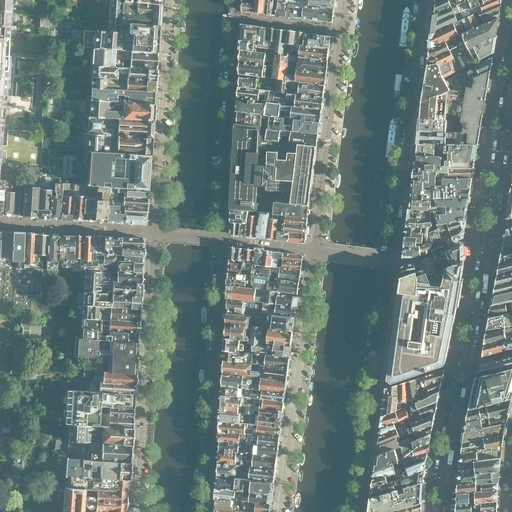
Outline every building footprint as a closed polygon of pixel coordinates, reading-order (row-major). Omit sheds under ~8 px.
[(0,0),(0,10),(10,12),(15,12),(15,9),(10,8),(10,0),(0,0)] [(160,16),(161,12),(161,11),(158,11),(158,5),(122,2),(122,0),(109,0),(109,8),(106,7),(105,16),(108,16),(107,31),(120,32),(121,23),(157,26),(158,16),(160,16)] [(265,13),(266,0),(255,0),(255,3),(254,12),(265,13)] [(276,15),(277,0),(266,0),(265,13),(276,15)] [(288,4),(288,0),(277,0),(276,15),(286,16),(288,4)] [(335,0),(300,0),(296,0),(288,0),(288,4),(296,5),(312,7),(334,10),(335,0)] [(476,14),(479,13),(500,2),(501,2),(500,0),(469,0),(434,15),(432,34),(449,28),(474,16),(476,14)] [(434,15),(469,0),(440,0),(436,2),(434,15)] [(254,12),(255,3),(243,1),(243,2),(243,8),(241,7),(240,10),(240,12),(253,14),(254,12)] [(476,21),(499,10),(500,2),(479,13),(480,16),(478,17),(476,14),(474,16),(476,21)] [(294,17),(296,5),(288,4),(286,16),(294,17)] [(333,22),(334,10),(312,7),(296,5),(294,17),(302,18),(333,22)] [(0,25),(9,26),(10,12),(0,10),(0,25)] [(479,27),(498,17),(499,10),(476,21),(479,27)] [(48,29),(48,28),(49,14),(41,14),(40,28),(48,29)] [(479,27),(476,21),(474,16),(449,28),(432,34),(430,48),(445,44),(462,36),(479,27)] [(496,36),(496,30),(497,30),(497,29),(496,29),(497,25),(498,24),(497,23),(498,19),(498,17),(479,27),(462,36),(465,43),(467,51),(496,37),(496,36)] [(155,52),(156,36),(157,26),(121,23),(120,32),(107,31),(48,28),(48,29),(48,41),(47,45),(93,48),(155,52)] [(0,37),(8,38),(9,29),(15,30),(16,26),(9,26),(0,25),(0,37)] [(257,42),(258,27),(242,25),(241,40),(257,42)] [(276,41),(268,40),(269,28),(268,28),(267,28),(261,27),(258,27),(257,42),(258,42),(257,52),(274,54),(276,41)] [(276,41),(277,29),(269,28),(268,40),(276,41)] [(284,55),(285,42),(287,31),(277,29),(276,41),(274,54),(284,55)] [(295,43),(296,31),(287,30),(287,31),(285,42),(295,43)] [(328,61),(330,40),(326,40),(326,35),(305,33),(296,31),(295,43),(285,42),(284,55),(291,56),(292,50),(300,51),(299,57),(328,61)] [(445,53),(465,43),(462,36),(445,44),(430,48),(430,49),(429,57),(445,53)] [(1,144),(4,95),(5,95),(8,38),(0,37),(0,214),(1,215),(4,180),(0,179),(0,151),(6,152),(5,163),(39,165),(40,148),(42,132),(34,131),(8,129),(7,144),(1,144)] [(493,53),(496,37),(467,51),(465,52),(470,64),(493,53)] [(45,74),(47,45),(48,41),(37,40),(35,74),(45,74)] [(257,52),(258,42),(257,42),(241,40),(241,50),(257,52)] [(443,78),(455,72),(470,64),(465,52),(467,51),(465,43),(445,53),(429,57),(428,65),(426,78),(422,102),(433,97),(433,98),(448,92),(445,81),(443,78)] [(120,67),(121,58),(130,59),(129,68),(154,69),(155,58),(157,58),(158,53),(155,52),(93,48),(92,65),(120,67)] [(260,64),(261,56),(267,57),(266,65),(272,66),(274,54),(257,52),(241,50),(241,62),(260,64)] [(330,65),(330,61),(328,61),(299,57),(291,56),(284,55),(274,54),(272,66),(288,68),(289,68),(289,61),(298,62),(297,69),(326,73),(327,65),(330,65)] [(482,115),(485,100),(490,70),(492,58),(492,57),(491,58),(475,66),(445,81),(448,92),(446,120),(447,120),(446,133),(466,134),(465,142),(466,142),(478,144),(483,115),(482,115)] [(266,65),(260,64),(241,62),(240,74),(254,76),(257,76),(271,78),(272,66),(266,65)] [(124,72),(125,71),(127,71),(126,79),(154,81),(154,69),(129,68),(120,67),(92,65),(91,77),(116,78),(116,71),(118,71),(119,72),(119,73),(120,73),(121,73),(122,73),(123,73),(124,73),(124,72)] [(325,84),(326,74),(326,73),(297,69),(296,75),(291,75),(291,74),(287,74),(288,68),(272,66),(271,78),(325,85),(325,84)] [(44,97),(45,85),(45,74),(35,74),(33,97),(44,98),(44,97)] [(396,74),(393,103),(400,104),(403,75),(396,74)] [(257,88),(258,79),(257,76),(254,76),(254,78),(240,77),(239,86),(257,88)] [(287,98),(296,99),(295,106),(322,110),(322,109),(324,93),(325,85),(271,78),(257,76),(258,79),(257,88),(275,91),(273,102),(282,103),(282,104),(286,105),(287,98)] [(153,92),(153,87),(154,81),(126,79),(126,86),(116,85),(116,78),(91,77),(90,88),(153,92)] [(259,100),(260,94),(266,94),(265,101),(267,101),(273,102),(275,91),(257,88),(239,86),(239,97),(256,100),(259,100)] [(115,102),(116,94),(123,95),(123,96),(127,96),(126,102),(152,104),(153,92),(90,88),(89,100),(115,102)] [(446,120),(448,92),(433,98),(433,97),(422,102),(419,102),(419,106),(421,107),(420,118),(446,120)] [(265,115),(267,104),(256,102),(256,100),(239,97),(239,100),(238,100),(238,111),(265,115)] [(109,118),(115,118),(151,121),(154,121),(154,120),(154,115),(151,115),(152,104),(126,102),(115,102),(89,100),(80,99),(79,102),(84,102),(83,105),(89,105),(89,112),(83,111),(83,116),(88,116),(109,118)] [(271,116),(269,127),(318,133),(320,121),(321,117),(321,113),(324,113),(324,110),(322,109),(322,110),(295,106),(286,105),(282,104),(282,103),(273,102),(267,101),(267,104),(265,115),(271,116)] [(271,116),(265,115),(238,111),(238,112),(237,123),(261,126),(267,127),(269,127),(271,116)] [(392,113),(389,136),(396,137),(398,114),(392,113)] [(150,138),(151,122),(151,121),(115,118),(115,120),(117,120),(117,124),(106,123),(107,120),(109,120),(109,118),(88,116),(87,134),(107,135),(107,126),(116,127),(115,136),(116,136),(150,138)] [(447,120),(446,120),(420,118),(419,131),(446,133),(447,120)] [(309,205),(317,147),(317,145),(290,142),(289,150),(279,149),(280,141),(266,139),(261,138),(262,136),(259,136),(261,126),(237,123),(232,209),(249,210),(256,210),(257,188),(266,188),(266,190),(284,191),(283,202),(309,205)] [(320,137),(321,134),(318,133),(269,127),(267,127),(266,139),(280,141),(281,141),(281,138),(290,139),(290,142),(317,145),(318,137),(320,137)] [(49,145),(50,136),(48,135),(49,131),(42,131),(42,132),(40,148),(48,148),(48,145),(49,145)] [(466,134),(446,133),(419,131),(417,144),(444,144),(444,139),(456,139),(455,145),(465,145),(466,142),(465,142),(466,134)] [(149,149),(150,138),(116,136),(115,146),(107,145),(108,135),(107,135),(87,134),(84,134),(84,137),(87,138),(87,147),(83,147),(83,151),(88,151),(149,155),(152,155),(152,149),(149,149)] [(388,141),(386,163),(392,164),(395,142),(388,141)] [(444,156),(445,144),(444,144),(417,144),(416,156),(444,156)] [(477,145),(465,145),(445,144),(444,156),(443,169),(449,169),(473,168),(477,145)] [(49,148),(48,148),(40,148),(39,165),(48,166),(49,148)] [(148,171),(148,166),(148,163),(149,158),(149,156),(149,155),(88,151),(84,154),(83,165),(87,168),(86,183),(85,183),(85,185),(96,186),(108,187),(146,190),(146,189),(147,189),(147,186),(147,181),(147,179),(148,174),(148,171)] [(469,197),(472,177),(448,178),(449,169),(443,169),(444,156),(416,156),(415,165),(413,180),(412,188),(412,189),(411,199),(436,202),(436,200),(469,197)] [(48,218),(50,195),(50,189),(44,189),(45,176),(48,176),(49,167),(48,167),(48,166),(39,165),(38,182),(36,217),(36,219),(40,219),(40,217),(48,218)] [(480,179),(481,169),(473,168),(449,169),(448,178),(472,177),(480,179)] [(21,216),(23,190),(17,190),(18,181),(4,180),(1,215),(5,215),(12,215),(13,216),(13,215),(21,216)] [(36,217),(38,182),(18,181),(17,190),(23,190),(21,216),(26,216),(34,217),(36,217)] [(59,218),(60,196),(61,190),(62,184),(54,183),(54,191),(56,193),(56,196),(50,195),(48,218),(59,219),(59,218)] [(72,196),(72,191),(73,185),(62,184),(61,190),(69,190),(68,196),(60,196),(59,218),(70,219),(71,219),(72,196)] [(84,197),(84,191),(84,185),(73,185),(72,191),(81,191),(81,196),(72,196),(71,219),(82,220),(84,197)] [(96,186),(85,185),(84,185),(84,191),(91,192),(91,197),(84,197),(82,220),(93,221),(96,186)] [(107,205),(107,195),(108,187),(96,186),(93,221),(94,221),(94,220),(104,221),(105,221),(106,205),(107,205)] [(147,190),(146,190),(108,187),(107,195),(116,196),(116,192),(124,192),(123,197),(146,198),(147,190)] [(145,207),(146,201),(146,198),(123,197),(123,201),(116,201),(116,196),(107,195),(107,205),(118,205),(145,207)] [(466,215),(468,201),(468,202),(469,197),(436,200),(436,202),(436,206),(435,211),(438,211),(437,218),(437,221),(436,223),(465,220),(466,215)] [(436,202),(411,199),(410,208),(417,211),(430,211),(431,206),(436,206),(436,202)] [(308,217),(309,206),(309,205),(283,202),(275,201),(273,213),(279,214),(286,215),(288,215),(308,217)] [(124,214),(117,214),(118,205),(107,205),(106,205),(105,221),(105,222),(105,221),(108,221),(108,222),(114,222),(123,223),(124,214)] [(145,215),(145,207),(118,205),(117,214),(124,214),(145,215)] [(435,211),(430,211),(417,211),(410,208),(409,218),(430,218),(437,218),(438,211),(435,211)] [(247,236),(249,210),(232,209),(231,221),(240,222),(239,235),(246,236),(247,236)] [(255,236),(258,216),(259,211),(249,210),(247,236),(255,236)] [(266,237),(268,219),(269,213),(259,211),(258,216),(255,236),(266,237)] [(277,229),(278,222),(279,214),(273,213),(272,219),(268,219),(266,237),(266,238),(276,239),(277,229)] [(144,224),(145,215),(124,214),(123,223),(144,224)] [(307,225),(308,218),(308,217),(288,215),(287,221),(285,220),(286,215),(279,214),(278,222),(307,225)] [(436,223),(437,221),(430,221),(430,218),(409,218),(408,226),(422,225),(430,224),(436,223)] [(464,227),(465,220),(436,223),(439,230),(448,229),(449,232),(450,232),(464,227)] [(239,235),(240,222),(231,221),(230,234),(239,235)] [(306,233),(307,225),(278,222),(277,229),(306,233)] [(444,245),(439,230),(436,223),(430,224),(432,250),(444,245)] [(432,250),(430,224),(422,225),(422,230),(423,243),(419,243),(421,254),(432,250)] [(417,230),(422,230),(422,225),(408,226),(407,229),(406,236),(417,235),(417,230)] [(463,237),(465,227),(464,227),(450,232),(453,241),(458,239),(463,237)] [(511,228),(510,229),(505,230),(503,242),(502,252),(511,248),(511,228)] [(305,242),(306,233),(277,229),(276,239),(287,240),(305,242)] [(453,241),(450,232),(449,232),(448,229),(439,230),(444,245),(454,241),(453,241)] [(423,243),(422,230),(417,230),(417,235),(406,236),(405,245),(419,243),(423,243)] [(10,260),(10,259),(12,233),(0,231),(0,266),(6,267),(6,260),(10,260)] [(21,263),(23,233),(12,233),(10,259),(15,259),(15,267),(22,268),(22,263),(21,263)] [(34,254),(35,234),(23,233),(21,263),(22,263),(22,268),(33,268),(40,269),(40,255),(40,254),(34,254)] [(45,255),(46,235),(35,234),(34,254),(40,254),(40,255),(45,255)] [(56,259),(58,236),(47,235),(46,235),(45,255),(44,269),(55,270),(56,259)] [(63,266),(65,236),(58,236),(56,259),(60,259),(59,266),(63,266)] [(72,257),(73,236),(65,236),(63,266),(67,266),(68,260),(72,260),(72,257)] [(79,258),(81,236),(73,236),(72,257),(74,257),(73,265),(71,264),(71,270),(79,270),(80,263),(80,260),(80,258),(79,258)] [(91,260),(92,237),(81,236),(79,258),(80,258),(80,260),(87,260),(87,264),(80,263),(79,270),(85,271),(91,271),(91,264),(91,260)] [(143,248),(143,239),(133,238),(133,237),(123,236),(123,238),(121,238),(120,238),(119,247),(143,248)] [(102,264),(102,254),(103,237),(92,237),(91,260),(97,260),(97,264),(91,264),(91,271),(101,272),(102,264)] [(119,249),(119,247),(120,238),(104,237),(103,237),(102,254),(110,254),(111,248),(119,249)] [(421,254),(419,243),(405,245),(404,257),(413,257),(421,254)] [(451,265),(464,260),(464,246),(463,246),(462,245),(446,251),(430,257),(422,260),(422,261),(427,276),(443,269),(451,266),(451,265)] [(142,256),(143,248),(119,247),(119,249),(111,248),(110,254),(120,255),(142,256)] [(243,261),(244,249),(237,248),(236,261),(243,261)] [(511,258),(511,248),(502,252),(500,262),(511,258)] [(251,275),(255,250),(244,249),(243,261),(242,268),(247,268),(246,275),(251,275)] [(272,265),(273,259),(274,252),(271,252),(268,252),(264,251),(258,250),(255,250),(251,275),(253,275),(270,278),(270,275),(271,269),(272,265)] [(302,263),(303,256),(295,255),(296,254),(284,252),(283,254),(284,254),(283,260),(283,261),(302,263)] [(141,274),(142,263),(120,261),(120,255),(110,254),(102,254),(102,264),(117,265),(117,272),(141,274)] [(511,258),(500,262),(498,276),(511,271),(511,258)] [(301,270),(302,263),(283,261),(282,264),(278,264),(279,259),(273,259),(272,265),(277,266),(277,267),(301,270)] [(243,261),(236,261),(229,260),(229,273),(241,274),(242,268),(243,261)] [(448,350),(457,308),(462,278),(464,260),(451,265),(451,266),(443,269),(442,273),(444,277),(429,285),(427,276),(422,261),(414,264),(415,271),(401,277),(400,287),(396,314),(395,322),(395,324),(388,372),(388,373),(387,379),(389,381),(392,383),(398,381),(399,380),(427,371),(434,368),(440,367),(443,365),(446,363),(446,360),(446,359),(448,352),(448,350)] [(415,271),(414,264),(402,266),(401,277),(415,271)] [(299,281),(301,270),(277,267),(277,266),(272,265),(271,269),(278,270),(278,276),(270,275),(270,278),(299,281)] [(15,267),(6,267),(0,266),(0,309),(23,311),(30,311),(31,302),(32,289),(33,268),(22,268),(15,267)] [(40,290),(41,269),(40,269),(33,268),(32,289),(40,290)] [(100,281),(101,272),(91,271),(85,271),(83,292),(139,296),(140,283),(100,281)] [(511,271),(498,276),(494,294),(511,289),(511,271)] [(140,283),(140,277),(141,274),(117,272),(114,272),(114,274),(116,274),(116,278),(108,277),(109,272),(101,272),(100,281),(140,283)] [(245,281),(246,275),(241,274),(229,273),(228,279),(245,281)] [(251,275),(246,275),(245,281),(228,279),(228,285),(251,288),(251,287),(253,275),(251,275)] [(297,293),(299,282),(299,281),(270,278),(253,275),(251,287),(256,288),(266,289),(266,290),(297,293)] [(296,306),(298,296),(297,296),(298,293),(297,293),(266,290),(265,298),(255,297),(256,288),(251,287),(251,288),(228,285),(228,298),(263,302),(262,312),(268,313),(269,313),(295,316),(297,317),(297,314),(295,313),(296,306)] [(511,289),(494,294),(492,304),(505,302),(509,301),(511,300),(511,289)] [(138,309),(139,300),(139,296),(83,292),(78,292),(77,305),(82,305),(138,309)] [(268,313),(262,312),(263,302),(228,298),(227,298),(227,300),(227,308),(227,309),(227,313),(252,316),(251,325),(252,325),(262,326),(266,327),(267,325),(268,313)] [(38,315),(39,302),(31,302),(30,311),(30,315),(38,315)] [(507,314),(505,302),(492,304),(491,308),(491,309),(489,317),(507,314)] [(138,322),(138,309),(82,305),(82,313),(77,312),(76,318),(83,318),(95,319),(95,312),(101,312),(101,319),(138,322)] [(29,336),(29,335),(29,325),(30,315),(30,311),(23,311),(22,319),(20,321),(20,327),(22,329),(21,335),(29,336)] [(511,324),(511,312),(511,313),(507,314),(489,317),(487,329),(511,324)] [(250,341),(252,325),(251,325),(252,316),(227,313),(225,338),(226,338),(239,340),(244,340),(250,341)] [(293,330),(295,316),(269,313),(269,316),(273,317),(272,323),(268,322),(268,325),(267,325),(266,327),(269,327),(293,330)] [(37,326),(38,315),(30,315),(29,325),(37,326)] [(99,329),(99,325),(106,326),(106,325),(108,325),(108,330),(137,332),(138,322),(101,319),(95,319),(83,318),(83,325),(78,325),(78,328),(82,328),(99,329)] [(484,344),(504,339),(511,337),(511,324),(487,329),(484,344)] [(41,333),(42,329),(38,329),(38,326),(37,326),(29,325),(29,335),(38,336),(38,333),(41,333)] [(291,345),(292,336),(293,330),(269,327),(267,338),(260,338),(262,326),(252,325),(250,341),(244,340),(244,343),(253,344),(252,351),(267,352),(268,343),(291,345)] [(136,342),(137,332),(108,330),(99,329),(82,328),(82,339),(136,342)] [(134,373),(136,353),(136,342),(82,339),(76,338),(75,356),(81,356),(80,364),(76,363),(75,372),(94,374),(95,371),(101,371),(102,362),(107,362),(107,371),(134,373)] [(243,352),(244,344),(239,344),(239,340),(226,338),(225,350),(236,351),(243,352)] [(506,349),(504,339),(484,344),(482,356),(499,351),(506,349)] [(290,355),(291,348),(291,346),(291,345),(268,343),(267,352),(290,355)] [(235,362),(236,351),(225,350),(224,360),(224,361),(235,362)] [(238,371),(239,363),(244,363),(245,352),(243,352),(236,351),(235,362),(224,361),(224,373),(242,375),(242,372),(238,371)] [(288,367),(289,357),(254,353),(252,364),(261,365),(261,359),(265,359),(265,365),(288,367)] [(511,356),(479,365),(476,376),(511,367),(511,356)] [(287,380),(288,368),(288,367),(265,365),(261,365),(260,371),(251,370),(252,364),(244,363),(239,363),(238,371),(242,372),(242,375),(244,375),(253,376),(261,377),(287,380)] [(511,367),(476,376),(473,386),(469,409),(476,407),(484,405),(511,397),(511,367)] [(35,376),(35,373),(34,373),(35,370),(32,370),(26,369),(26,370),(26,377),(34,378),(34,376),(35,376)] [(399,438),(411,433),(433,424),(435,413),(435,412),(437,402),(440,390),(442,380),(444,370),(423,376),(406,382),(399,384),(397,396),(396,409),(409,404),(416,421),(405,425),(405,423),(406,422),(403,417),(395,420),(398,428),(379,437),(378,446),(399,438)] [(134,373),(107,371),(101,371),(95,371),(94,374),(94,376),(102,377),(102,382),(134,384),(134,373)] [(244,375),(242,375),(224,373),(223,385),(243,388),(244,375)] [(285,392),(287,380),(261,377),(260,385),(252,384),(253,376),(244,375),(243,388),(252,388),(263,390),(285,392)] [(34,387),(34,378),(26,377),(26,378),(25,386),(34,387)] [(134,384),(102,382),(66,380),(66,389),(133,393),(134,384)] [(397,396),(399,384),(386,389),(385,395),(397,396)] [(243,388),(223,385),(222,395),(242,397),(242,396),(243,388)] [(284,401),(285,392),(263,390),(262,395),(251,393),(252,388),(243,388),(242,396),(284,401)] [(66,389),(64,423),(69,424),(131,428),(132,417),(132,408),(133,393),(66,389)] [(241,405),(242,397),(222,395),(221,411),(233,412),(237,413),(238,404),(241,405)] [(396,409),(397,396),(385,395),(383,415),(396,409)] [(283,409),(284,401),(242,396),(242,397),(241,405),(245,406),(245,405),(254,406),(254,402),(261,403),(261,407),(283,409)] [(509,412),(510,407),(511,400),(511,397),(484,405),(485,412),(478,414),(476,407),(469,409),(466,421),(485,417),(509,412)] [(261,407),(254,406),(245,405),(245,406),(244,413),(253,414),(253,411),(257,411),(258,409),(260,410),(260,415),(282,417),(282,415),(283,409),(261,407)] [(381,426),(395,420),(403,417),(406,422),(409,421),(404,409),(397,412),(396,409),(383,415),(382,415),(381,426)] [(232,422),(233,412),(221,411),(221,421),(232,422)] [(281,423),(282,418),(282,417),(260,415),(253,414),(244,413),(244,414),(237,413),(233,412),(232,422),(252,424),(281,427),(281,426),(281,423)] [(506,423),(509,412),(485,417),(487,427),(506,423)] [(487,427),(485,417),(466,421),(464,431),(484,427),(485,433),(488,433),(486,427),(487,427)] [(0,450),(21,451),(23,421),(0,420),(0,450)] [(379,437),(398,428),(395,420),(381,426),(379,437)] [(252,424),(232,422),(221,421),(220,430),(220,440),(243,443),(245,443),(246,433),(251,434),(252,424)] [(498,482),(503,445),(506,423),(487,427),(486,427),(488,433),(485,433),(484,427),(464,431),(461,453),(458,483),(457,492),(470,491),(498,489),(498,482)] [(131,436),(131,428),(69,424),(68,440),(130,444),(131,436)] [(280,431),(281,427),(252,424),(251,434),(254,434),(259,434),(279,437),(280,434),(280,431)] [(431,434),(433,424),(411,433),(412,436),(414,440),(431,434)] [(278,446),(279,437),(259,434),(259,438),(253,438),(254,434),(251,434),(246,433),(245,443),(278,446)] [(415,454),(413,449),(429,443),(429,442),(431,434),(414,440),(376,455),(374,470),(397,462),(399,462),(398,460),(415,454)] [(376,455),(414,440),(412,436),(400,441),(399,438),(378,446),(376,455)] [(129,462),(130,444),(68,440),(56,440),(55,457),(62,458),(129,462)] [(242,452),(243,443),(220,440),(219,450),(236,452),(242,452)] [(278,451),(278,447),(278,446),(245,443),(243,443),(242,452),(246,453),(253,454),(277,456),(278,453),(278,451)] [(428,449),(429,443),(413,449),(415,454),(428,449)] [(235,464),(236,452),(219,450),(219,462),(235,464)] [(403,469),(426,460),(427,452),(428,451),(400,461),(402,466),(403,469)] [(276,468),(277,456),(253,454),(253,461),(245,460),(246,453),(242,452),(236,452),(235,464),(238,464),(242,465),(276,468)] [(61,475),(68,475),(128,479),(128,474),(129,468),(129,467),(129,462),(62,458),(62,462),(66,462),(65,471),(61,471),(61,475)] [(424,469),(426,460),(403,469),(405,476),(424,470),(424,469)] [(238,464),(235,464),(219,462),(218,475),(242,477),(242,471),(237,470),(238,464)] [(405,476),(403,469),(402,466),(399,468),(397,462),(374,470),(373,480),(394,472),(397,479),(405,476)] [(19,483),(20,472),(20,464),(14,463),(12,463),(11,483),(19,483)] [(274,481),(275,472),(276,468),(242,465),(242,471),(242,477),(245,478),(274,481)] [(424,470),(405,476),(397,479),(398,482),(399,488),(422,481),(424,470)] [(372,488),(397,479),(394,472),(373,480),(372,488)] [(93,506),(94,505),(95,505),(95,511),(105,511),(125,511),(126,500),(127,492),(128,479),(68,475),(67,487),(64,487),(62,511),(82,511),(83,505),(85,505),(85,506),(86,507),(87,508),(88,508),(89,508),(90,508),(91,508),(92,507),(93,507),(93,506)] [(238,490),(239,481),(231,480),(231,478),(218,477),(217,487),(231,489),(235,490),(238,490)] [(273,491),(274,481),(245,478),(243,490),(246,490),(250,491),(251,484),(258,485),(257,492),(272,493),(273,491)] [(394,490),(392,485),(398,482),(397,479),(372,488),(371,497),(394,490)] [(421,502),(422,494),(422,482),(422,481),(399,488),(394,490),(371,497),(368,511),(389,511),(392,511),(421,502)] [(27,494),(28,484),(19,484),(18,493),(27,494)] [(234,497),(235,490),(231,489),(217,487),(217,498),(232,499),(232,497),(234,497)] [(497,501),(498,489),(470,491),(470,503),(479,502),(497,501)] [(272,493),(257,492),(252,491),(251,498),(245,497),(246,490),(243,490),(238,490),(235,490),(234,497),(234,500),(239,500),(245,501),(271,503),(272,493)] [(470,503),(470,491),(457,492),(456,503),(470,503)] [(234,500),(232,499),(217,498),(216,508),(237,510),(238,510),(239,500),(234,500)] [(269,511),(271,504),(271,503),(245,501),(244,511),(259,511),(269,511)] [(480,511),(497,511),(497,505),(497,501),(479,502),(478,511),(480,511)] [(414,511),(421,510),(421,502),(392,511),(414,511)] [(478,511),(479,502),(470,503),(456,503),(456,511),(478,511)]
